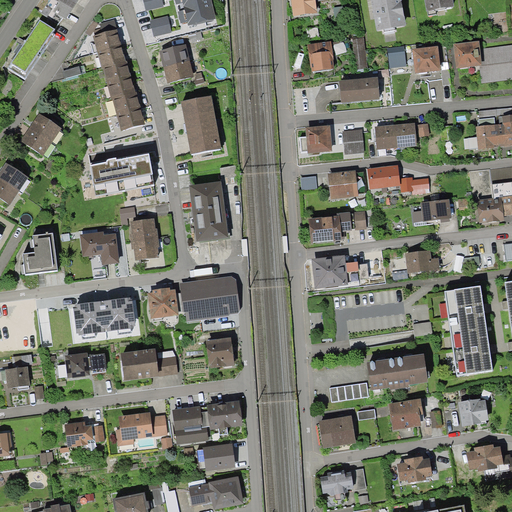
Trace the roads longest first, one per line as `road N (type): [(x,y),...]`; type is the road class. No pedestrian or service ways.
road 1 (residential): [(123,0),(162,119),(184,274)]
road 2 (residential): [(247,382),(0,413)]
road 3 (residential): [(286,122),(511,102)]
road 4 (residential): [(290,170),(511,161)]
road 5 (residential): [(296,250),(511,227)]
road 6 (residential): [(311,462),(296,250)]
road 7 (residential): [(311,462),(483,435),(511,438)]
road 8 (residential): [(184,274),(0,298)]
road 9 (unknown): [(300,299),(482,276)]
road 10 (residential): [(0,148),(102,0)]
road 11 (residential): [(184,274),(232,270),(242,279),(247,382)]
road 12 (residential): [(247,382),(257,510)]
road 13 (residential): [(286,122),(280,0)]
